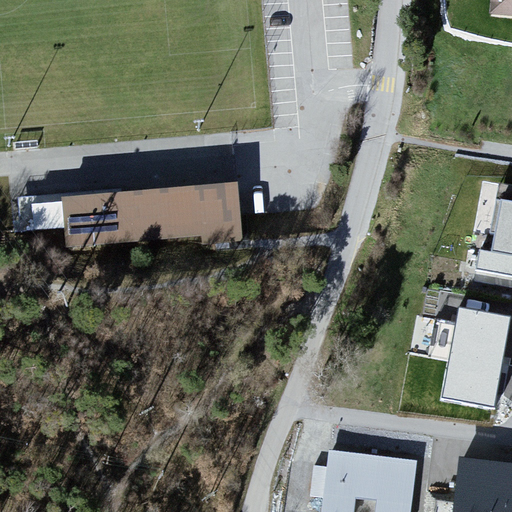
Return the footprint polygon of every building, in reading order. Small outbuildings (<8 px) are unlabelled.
[(511,0),(497,0),(497,12),(511,13),(511,0)] [(511,195),(496,193),(487,256),(511,259),(511,195)] [(239,194),(63,206),(66,249),(242,236),(239,194)] [(505,320),(459,313),(447,393),(492,400),(505,320)] [(320,454),(311,511),(401,511),(408,466),(320,454)] [(511,468),(452,461),(445,511),(452,511),(493,511),(494,508),(511,510),(511,468)]
